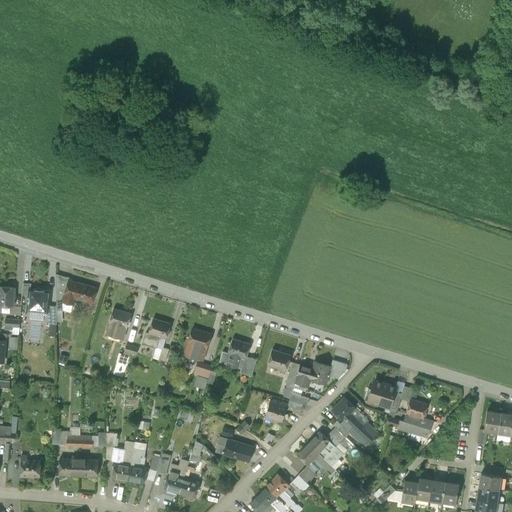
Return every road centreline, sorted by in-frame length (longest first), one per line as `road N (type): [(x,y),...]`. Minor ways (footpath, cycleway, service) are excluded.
road 1 (unclassified): [(0,235),(371,354)]
road 2 (track): [(511,100),(253,0)]
road 3 (residential): [(371,354),(214,511)]
road 4 (residential): [(126,511),(0,493)]
